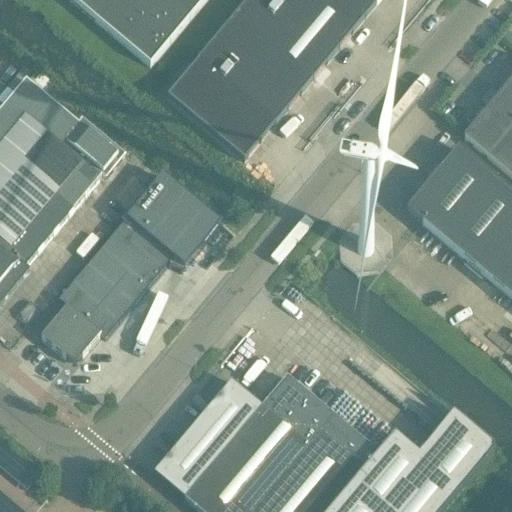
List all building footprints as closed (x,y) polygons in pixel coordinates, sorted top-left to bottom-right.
[(64,0),(150,71),(209,0),(64,0)] [(252,0),(167,102),(245,167),(283,120),(383,0),(252,0)] [(511,182),(511,82),(463,141),(511,182)] [(125,163),(82,127),(78,131),(26,87),(0,117),(0,158),(72,219),(102,183),(106,187),(125,163)] [(511,198),(458,153),(406,215),(511,304),(511,198)] [(26,273),(72,219),(0,158),(0,312),(30,277),(26,273)] [(67,311),(41,342),(66,363),(69,365),(80,364),(82,361),(100,340),(105,344),(172,263),(185,274),(221,230),(163,181),(145,203),(59,305),(67,311)] [(352,225),(339,239),(342,262),(357,275),(379,274),(393,259),(391,237),(375,223),(352,225)] [(166,464),(153,479),(192,511),(449,511),(493,459),(493,454),(453,420),(439,437),(419,461),(394,440),(379,459),(287,382),(262,412),(231,386),(205,417),(166,464)]
